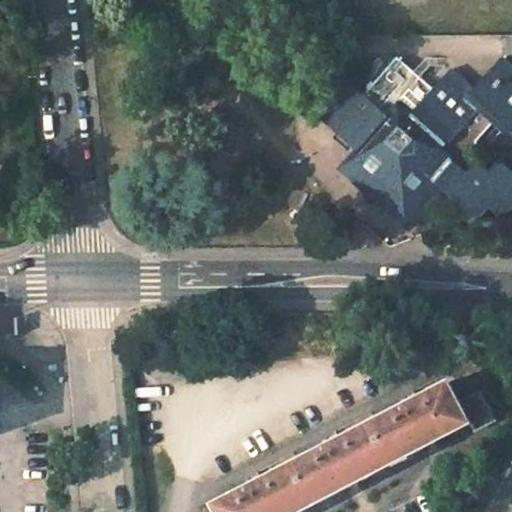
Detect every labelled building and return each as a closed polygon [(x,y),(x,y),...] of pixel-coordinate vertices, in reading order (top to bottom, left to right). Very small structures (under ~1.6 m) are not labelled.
[(511,0),(348,0),(349,36),(348,37),(511,35),(511,0)] [(477,167),(479,142),(495,124),(510,138),(511,134),(511,65),(503,58),(476,90),(453,71),(435,92),(399,61),(366,99),(347,84),(336,97),(341,103),(324,123),(340,138),(356,152),(359,155),(346,170),(356,179),(357,186),(362,185),(384,184),(383,205),(407,225),(422,208),(438,189),(477,220),(489,209),(502,219),(511,207),(511,175),(500,165),(489,176),(477,167)] [(337,141),(353,156),(356,152),(340,138),(337,141)] [(362,185),(370,210),(383,205),(384,184),(362,185)] [(456,378),(463,392),(485,380),(478,367),(456,378)] [(460,401),(449,382),(371,422),(393,464),(472,423),(460,401)] [(480,391),(460,401),(472,423),(476,430),(496,419),(480,391)] [(393,464),(371,422),(292,464),(314,505),(393,464)] [(300,511),(314,505),(292,464),(213,504),(217,511),(300,511)]
